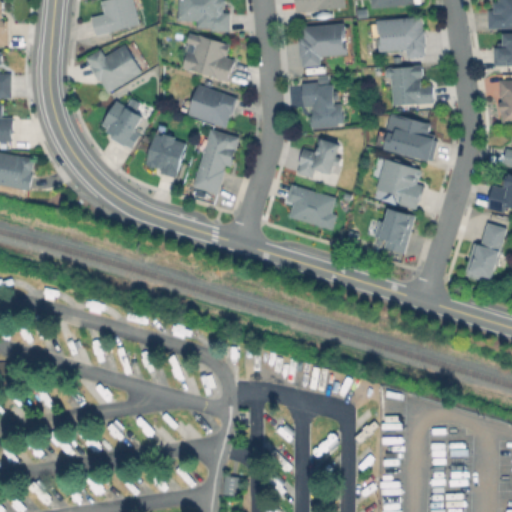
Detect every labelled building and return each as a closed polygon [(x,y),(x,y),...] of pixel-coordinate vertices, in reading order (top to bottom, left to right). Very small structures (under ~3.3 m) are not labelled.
[(135,0),(140,27),(97,35),(94,17),(104,15),(102,2),(113,0),(135,0)] [(232,13),(232,30),(211,30),(211,25),(197,25),(198,17),(180,17),(180,0),(226,0),(226,13),(232,13)] [(346,0),(347,5),(295,8),(294,0),(346,0)] [(511,0),(511,24),(487,24),(487,8),(491,8),(491,0),(511,0)] [(9,24),(8,45),(0,45),(0,1),(2,1),(2,24),(9,24)] [(371,15),(359,17),(357,8),(370,7),(371,15)] [(423,12),(426,52),(407,54),(406,45),(380,47),(378,16),(423,12)] [(322,62),(301,64),(297,23),(344,19),(347,51),(321,54),(322,62)] [(511,29),(511,63),(491,63),(491,44),(496,44),(496,38),(502,38),(502,29),(511,29)] [(234,59),(228,81),(183,68),(192,34),(225,43),(222,55),(234,59)] [(126,44),(143,73),(108,94),(87,59),(103,49),(107,55),(126,44)] [(12,72),(12,97),(0,96),(0,52),(1,53),(1,72),(12,72)] [(435,86),(434,104),(395,103),(396,77),(389,77),(389,75),(389,67),(424,68),(424,86),(435,86)] [(511,77),(511,120),(500,120),(500,104),(497,104),(497,98),(500,98),(500,95),(498,95),(499,77),(511,77)] [(343,106),(343,127),(313,127),(313,107),(306,108),(306,84),(336,84),(336,106),(343,106)] [(238,98),(228,127),(190,114),(200,85),(238,98)] [(144,118),(134,134),(139,138),(134,146),(133,145),(131,148),(105,131),(104,133),(99,130),(117,101),(144,118)] [(17,119),(17,134),(14,134),(14,143),(0,142),(0,105),(5,106),(5,119),(17,119)] [(429,125),(427,130),(441,135),(433,161),(379,144),(384,129),(387,130),(392,114),(429,125)] [(239,138),(220,195),(204,190),(202,197),(191,193),(212,129),(239,138)] [(338,149),(337,154),(340,155),(337,166),(333,165),(331,174),(301,167),(306,148),(316,151),(320,133),(341,138),(338,149)] [(186,142),(178,174),(149,167),(156,135),(186,142)] [(502,165),(511,166),(511,147),(503,147),(502,165)] [(0,151),(33,158),(32,163),(29,163),(27,173),(33,174),(30,191),(0,184),(0,151)] [(425,185),(415,209),(400,203),(403,197),(377,186),(388,159),(422,172),(418,182),(425,185)] [(511,175),(511,209),(507,208),(505,215),(488,211),(495,186),(507,189),(511,175)] [(338,198),(329,228),(291,217),(295,203),(291,202),(295,185),(338,198)] [(416,218),(407,253),(390,249),(392,239),(376,235),(380,221),(386,223),(389,211),(416,218)] [(508,228),(494,276),(485,273),(483,280),(481,281),(466,277),(475,245),(481,247),(488,223),(508,228)] [(89,333),(94,361),(103,359),(98,332),(89,333)] [(236,495),(237,475),(222,474),(221,494),(236,495)]
